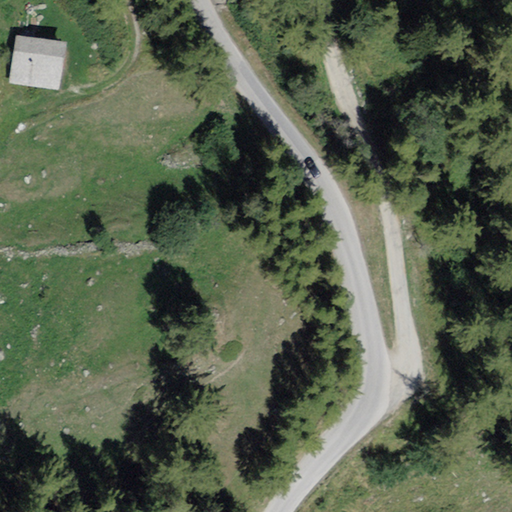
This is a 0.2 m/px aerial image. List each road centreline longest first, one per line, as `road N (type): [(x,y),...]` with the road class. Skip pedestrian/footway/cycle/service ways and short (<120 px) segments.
road 1 (unclassified): [(369,400),(376,358),(332,191),(195,0)]
road 2 (residential): [(369,400),(406,372),(388,228),(321,0)]
road 3 (unclassified): [(284,511),(369,400)]
